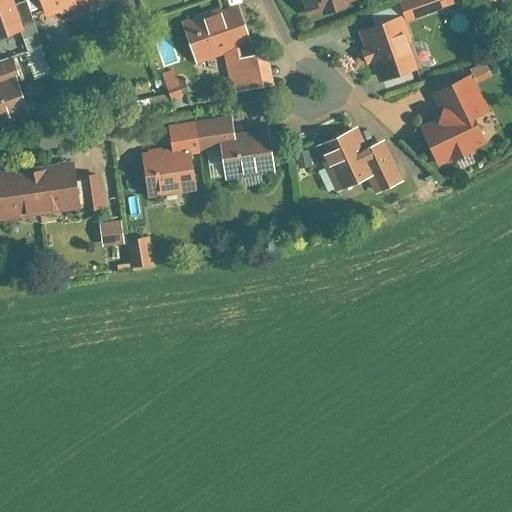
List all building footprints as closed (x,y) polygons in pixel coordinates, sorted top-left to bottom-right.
[(0,0),(0,40),(30,29),(19,0),(0,0)] [(22,0),(27,15),(41,11),(37,0),(22,0)] [(39,0),(47,23),(99,5),(96,0),(39,0)] [(303,0),(309,19),(363,2),(362,0),(303,0)] [(412,0),(421,24),(461,9),(457,0),(412,0)] [(180,21),(194,64),(255,44),(241,1),(180,21)] [(363,32),(380,84),(428,68),(412,16),(363,32)] [(230,63),(232,91),(274,88),(272,60),(230,63)] [(158,77),(167,105),(188,99),(180,71),(158,77)] [(432,95),(442,122),(424,129),(438,166),(492,145),(481,115),(486,113),(473,79),(432,95)] [(0,86),(0,126),(32,116),(20,80),(0,86)] [(172,125),(174,152),(225,148),(227,179),(279,175),(276,135),(240,137),(239,121),(172,125)] [(317,149),(335,191),(379,172),(360,130),(317,149)] [(146,157),(148,196),(198,193),(195,154),(146,157)] [(0,175),(0,206),(1,218),(86,213),(83,170),(0,175)]
